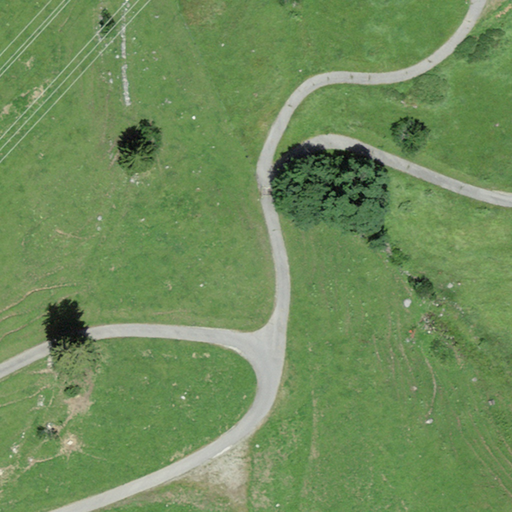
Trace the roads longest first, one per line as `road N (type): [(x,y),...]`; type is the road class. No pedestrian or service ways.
road 1 (unclassified): [(269,207),(270,146),(307,86),(419,69),(459,35),(481,0)]
road 2 (unclassified): [(511,200),(327,140),(285,165),(269,207)]
road 3 (unclassified): [(67,511),(190,461),(247,426),(266,391),(257,354)]
road 4 (unclassified): [(257,354),(231,338),(104,331),(0,371)]
road 5 (unclassified): [(269,207),(283,298),(276,334),(257,354)]
